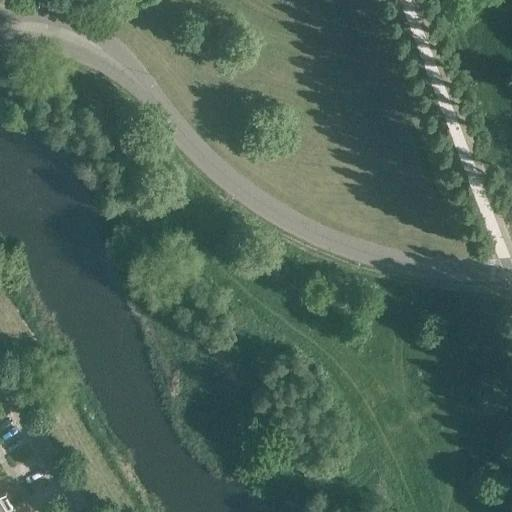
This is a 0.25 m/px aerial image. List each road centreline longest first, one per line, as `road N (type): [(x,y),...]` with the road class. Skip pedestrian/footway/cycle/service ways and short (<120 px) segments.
road 1 (unclassified): [(0,27),(57,31),(86,44),(132,75),(214,168),(280,220),(330,244),(404,268),(511,270)]
road 2 (residential): [(77,511),(0,380)]
